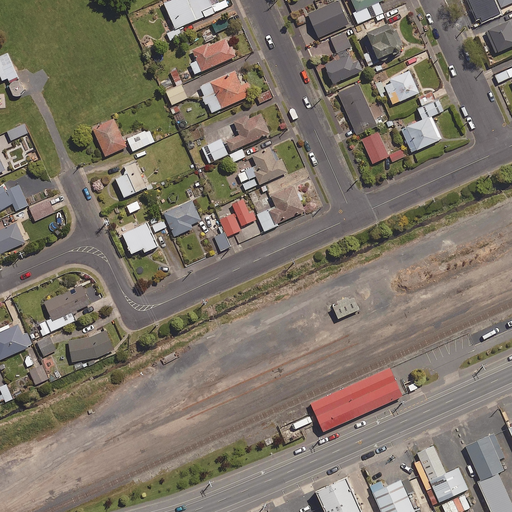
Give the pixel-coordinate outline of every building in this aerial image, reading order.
[(214,12),(209,0),(167,0),(163,2),(175,29),(214,12)] [(351,0),(356,11),(381,0),(351,0)] [(348,25),(338,1),(308,15),(318,38),(348,25)] [(230,26),(226,17),(213,23),(217,32),(230,26)] [(388,22),(366,31),(378,58),(399,49),(388,22)] [(511,29),(509,22),(488,31),(498,53),(511,47),(511,29)] [(345,32),(330,38),(337,52),(351,46),(345,32)] [(229,46),(225,38),(208,45),(207,43),(192,49),(201,71),(236,55),(231,45),(229,46)] [(9,53),(0,56),(0,73),(3,81),(9,78),(11,83),(15,81),(20,79),(9,53)] [(349,54),(325,65),(333,83),(363,70),(358,60),(353,62),(349,54)] [(178,68),(171,71),(176,84),(183,82),(178,68)] [(241,84),(235,70),(210,81),(222,108),(253,93),(248,81),(241,84)] [(409,70),(390,79),(400,101),(419,92),(409,70)] [(509,78),(506,71),(495,75),(498,83),(509,78)] [(26,91),(22,81),(19,80),(15,81),(12,83),(11,85),(11,88),(10,88),(12,94),(13,93),(14,96),(18,97),(21,96),(24,94),(26,91)] [(383,93),(386,92),(381,80),(374,83),(380,98),(385,96),(383,93)] [(359,83),(338,92),(356,135),(377,125),(359,83)] [(188,98),(182,84),(167,91),(173,105),(188,98)] [(179,105),(170,109),(173,116),(182,112),(179,105)] [(270,133),(261,113),(248,119),(246,115),(233,120),(239,134),(226,140),(231,150),(270,133)] [(428,116),(406,126),(417,150),(439,140),(428,116)] [(126,146),(113,117),(92,127),(105,156),(126,146)] [(7,130),(12,141),(29,133),(25,123),(7,130)] [(155,142),(149,127),(128,136),(134,151),(155,142)] [(378,131),(361,139),(372,163),(389,156),(378,131)] [(31,138),(22,142),(25,151),(34,147),(31,138)] [(229,154),(223,139),(203,148),(210,163),(229,154)] [(275,161),(269,146),(251,154),(258,169),(253,171),(259,184),(288,172),(282,158),(275,161)] [(406,156),(403,148),(389,154),(392,162),(406,156)] [(246,156),(243,149),(231,154),(235,162),(246,156)] [(40,158),(37,151),(29,155),(32,162),(40,158)] [(146,187),(135,161),(124,165),(127,173),(115,178),(124,197),(146,187)] [(305,211),(293,184),(270,195),(276,207),(269,211),(275,224),(305,211)] [(2,185),(0,186),(0,209),(12,203),(2,185)] [(55,215),(52,204),(50,199),(30,207),(39,226),(54,220),(55,215)] [(249,213),(243,199),(232,204),(241,225),(256,219),(253,211),(249,213)] [(201,220),(192,200),(163,213),(174,236),(193,227),(191,224),(201,220)] [(241,230),(233,213),(219,219),(227,236),(241,230)] [(167,227),(163,219),(153,224),(156,232),(167,227)] [(16,222),(0,228),(0,252),(25,242),(16,222)] [(157,246),(146,222),(122,233),(131,253),(142,248),(144,252),(157,246)] [(90,303),(81,284),(43,302),(50,318),(46,320),(51,332),(75,320),(71,312),(90,303)] [(362,310),(356,298),(351,300),(350,298),(352,297),(349,291),(336,297),(339,304),(336,305),(335,303),(333,304),(340,320),(362,310)] [(0,359),(28,347),(27,346),(31,344),(26,333),(22,334),(18,324),(0,331),(0,359)] [(114,350),(105,330),(90,336),(68,340),(72,361),(97,357),(114,350)] [(57,350),(50,337),(39,343),(45,356),(57,350)] [(421,359),(409,363),(412,369),(424,364),(421,359)] [(48,379),(42,365),(30,370),(36,384),(48,379)] [(409,365),(398,369),(404,384),(414,380),(409,365)] [(389,369),(312,403),(324,430),(401,396),(389,369)] [(409,386),(411,391),(418,389),(416,383),(409,386)] [(469,433),(484,466),(506,456),(491,423),(469,433)] [(283,432),(287,443),(303,437),(298,426),(283,432)] [(271,436),(264,440),(267,446),(274,443),(271,436)] [(440,436),(422,444),(443,491),(472,478),(463,458),(452,463),(440,436)] [(511,511),(511,478),(504,462),(483,471),(500,511),(511,511)] [(425,511),(406,468),(377,481),(390,511),(425,511)] [(366,511),(347,469),(315,483),(327,511),(366,511)]
